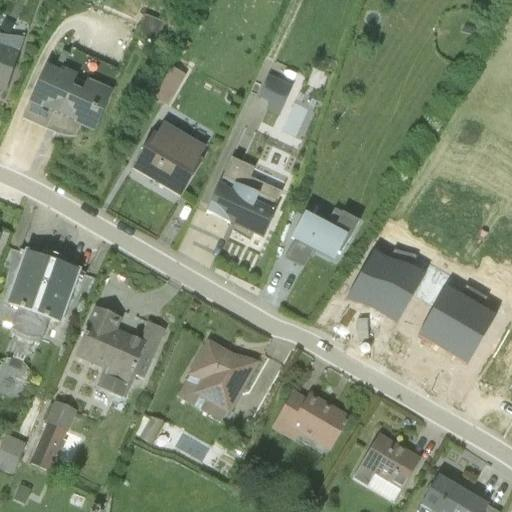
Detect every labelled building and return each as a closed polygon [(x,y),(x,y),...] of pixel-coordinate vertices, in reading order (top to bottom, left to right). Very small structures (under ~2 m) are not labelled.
[(145,8),(136,30),(158,40),(167,17),(145,8)] [(0,79),(6,82),(24,33),(1,31),(2,29),(0,28),(0,79)] [(48,60),(23,115),(56,130),(66,133),(76,133),(82,121),(93,127),(121,66),(74,45),(71,51),(62,47),(55,63),(48,60)] [(172,62),(154,93),(168,101),(186,70),(172,62)] [(269,69),(258,93),(270,98),(267,104),(280,110),(294,80),(269,69)] [(155,126),(132,164),(181,193),(203,155),(200,154),(207,142),(164,117),(158,128),(155,126)] [(232,153),(207,208),(230,219),(232,214),(237,217),(232,227),(251,237),(254,228),(263,232),(276,204),(274,203),(282,187),(251,172),(255,164),(232,153)] [(310,242),(314,244),(334,255),(338,248),(341,249),(352,233),(360,217),(335,204),(327,220),(305,208),(292,233),(295,235),(285,253),(300,261),(310,242)] [(310,242),(300,261),(304,263),(314,244),(310,242)] [(48,258),(41,253),(20,246),(19,247),(24,249),(5,302),(8,303),(9,302),(16,305),(10,326),(14,331),(20,335),(24,337),(30,339),(39,339),(41,339),(49,316),(58,319),(58,321),(60,322),(80,269),(84,271),(84,269),(64,262),(57,262),(51,260),(48,258)] [(57,262),(64,262),(66,258),(60,253),(55,251),(50,249),(42,250),(41,253),(48,258),(51,260),(57,262)] [(95,305),(74,354),(106,367),(105,371),(127,381),(132,371),(143,376),(165,327),(148,319),(139,338),(115,328),(120,315),(95,305)] [(209,339),(175,398),(220,423),(254,365),(209,339)] [(292,394),(271,431),(293,444),(298,436),(329,453),(345,425),(344,424),(347,419),(308,397),(305,402),(292,394)] [(47,420),(29,460),(49,469),(56,453),(59,454),(66,438),(64,437),(76,408),(55,399),(53,402),(50,401),(42,418),(47,420)] [(151,414),(140,435),(151,441),(163,420),(151,414)] [(4,432),(0,442),(0,467),(12,472),(25,441),(4,432)] [(377,437),(352,480),(394,504),(419,462),(377,437)] [(439,475),(437,478),(416,511),(482,511),(486,507),(488,504),(462,489),(461,492),(438,479),(439,476),(439,475)] [(461,492),(462,489),(456,483),(448,478),(438,475),(437,478),(439,475),(439,476),(438,479),(461,492)] [(19,483),(12,498),(24,503),(31,488),(19,483)]
